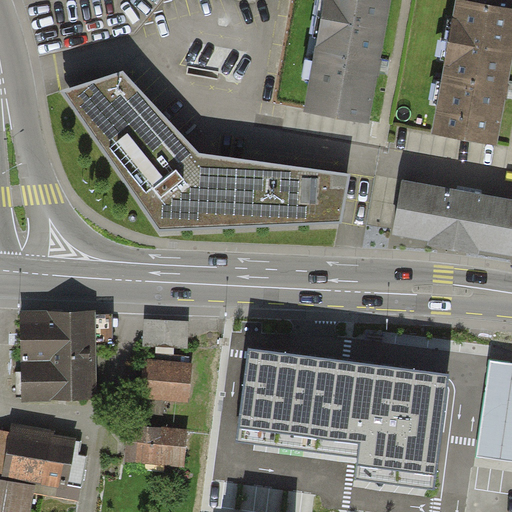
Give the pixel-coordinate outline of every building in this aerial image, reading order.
[(397,0),(327,0),(309,108),(377,120),(397,0)] [(511,99),(511,0),(459,0),(436,134),(504,146),(511,99)] [(122,65),(64,82),(160,224),(341,215),(351,168),(200,148),(122,65)] [(511,200),(402,181),(394,229),(393,235),(511,256),(511,200)] [(99,318),(20,318),(20,396),(99,396),(99,318)] [(192,324),(151,321),(149,346),(190,349),(192,324)] [(450,370),(249,343),(236,439),(260,442),(262,428),(292,432),(290,445),(343,452),(344,438),(360,440),(355,477),(378,480),(380,465),(413,469),(411,483),(435,486),(450,370)] [(511,365),(490,363),(477,457),(511,462),(511,365)] [(195,368),(155,366),(153,395),(193,397),(195,368)] [(17,433),(0,429),(0,468),(71,483),(81,440),(18,427),(17,433)] [(191,433),(146,429),(143,459),(188,462),(191,433)] [(32,511),(37,483),(0,477),(0,511),(32,511)] [(467,503),(467,511),(491,511),(490,501),(467,503)]
